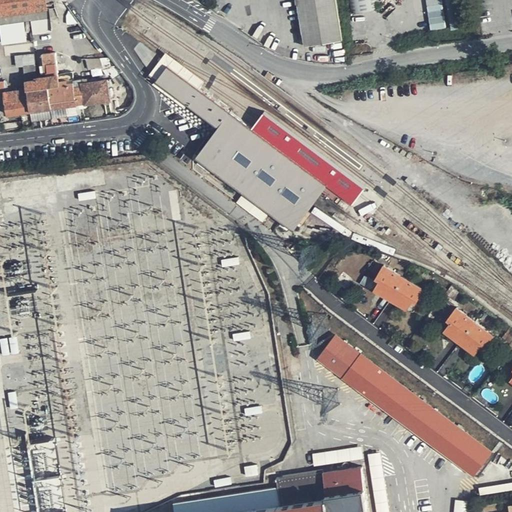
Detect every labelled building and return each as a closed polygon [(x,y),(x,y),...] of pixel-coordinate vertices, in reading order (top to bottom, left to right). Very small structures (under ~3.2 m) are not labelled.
[(46,0),(0,0),(0,21),(0,25),(31,20),(31,24),(32,24),(49,21),(47,8),(46,0)] [(68,6),(62,0),(46,0),(47,8),(66,7),(68,6)] [(342,40),(335,0),(297,0),(305,45),(342,40)] [(379,9),(377,0),(350,0),(353,13),(379,9)] [(428,0),(431,28),(446,26),(443,0),(428,0)] [(470,25),(466,0),(448,0),(453,28),(470,25)] [(73,81),(72,73),(58,75),(56,54),(45,56),(47,76),(37,78),(37,79),(27,81),(29,89),(32,111),(32,114),(41,113),(41,110),(58,107),(67,106),(76,104),(75,92),(73,81)] [(167,67),(198,91),(204,83),(165,54),(148,75),(156,81),(167,67)] [(217,130),(229,114),(204,95),(198,91),(167,67),(156,81),(155,83),(186,107),(217,130)] [(37,79),(37,78),(35,68),(23,69),(25,81),(27,81),(37,79)] [(83,80),(73,81),(75,92),(84,91),(83,84),(83,80)] [(75,92),(76,104),(76,108),(87,106),(87,104),(110,100),(107,81),(83,84),(84,91),(75,92)] [(186,107),(155,83),(152,86),(184,110),(186,107)] [(32,111),(29,89),(5,92),(8,115),(21,113),(32,111)] [(42,120),(41,113),(32,114),(33,122),(42,120)] [(33,122),(32,114),(21,116),(22,123),(33,122)] [(229,114),(217,130),(211,138),(195,159),(205,166),(293,232),(311,208),(320,195),(327,187),(250,130),(229,114)] [(263,114),(250,130),(327,187),(352,205),(363,189),(263,114)] [(166,136),(154,127),(150,133),(161,142),(166,136)] [(95,190),(78,193),(79,200),(96,198),(95,190)] [(239,258),(224,259),(225,267),(240,265),(239,258)] [(375,288),(392,298),(404,276),(383,264),(376,277),(380,279),(378,282),(375,288)] [(404,276),(392,298),(408,308),(411,302),(414,298),(417,299),(424,288),(404,276)] [(445,329),(461,341),(476,321),(457,306),(448,318),(451,320),(449,324),(445,329)] [(476,321),(461,341),(476,352),(480,347),(483,343),(486,346),(495,334),(476,321)] [(248,332),(232,334),(233,340),(249,338),(248,332)] [(492,452),(336,335),(321,358),(475,474),(492,452)] [(7,337),(0,338),(0,339),(2,355),(9,354),(7,337)] [(16,337),(9,338),(12,354),(18,353),(16,337)] [(15,391),(8,392),(10,409),(17,408),(15,391)] [(261,406),(244,408),(245,415),(262,413),(261,406)] [(408,432),(399,443),(440,472),(448,462),(408,432)] [(364,446),(314,454),(316,467),(366,459),(364,446)] [(49,500),(64,499),(62,462),(57,462),(56,450),(36,451),(40,509),(50,508),(49,500)] [(391,511),(383,453),(370,455),(377,511),(391,511)] [(256,464),(243,466),(245,476),(258,474),(256,464)] [(91,477),(84,478),(86,493),(93,492),(91,477)] [(230,477),(213,480),(214,487),(231,484),(230,477)] [(210,511),(374,511),(371,483),(331,490),(331,494),(210,511)] [(467,511),(468,501),(457,500),(455,511),(467,511)]
